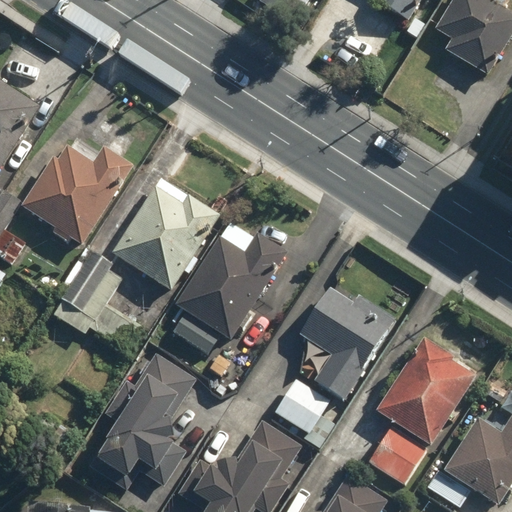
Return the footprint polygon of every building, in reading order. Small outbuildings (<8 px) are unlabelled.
[(256,0),(279,14),(294,24),(308,0),(256,0)] [(374,0),(370,8),(404,29),(414,12),(421,0),(374,0)] [(511,38),(511,20),(499,12),(506,0),(451,0),(431,35),(450,46),(444,55),(487,81),(494,69),(511,38)] [(0,169),(11,151),(36,109),(0,87),(0,169)] [(511,134),(501,154),(511,161),(511,134)] [(21,214),(52,232),(84,252),(132,174),(100,154),(90,170),(63,154),(56,166),(52,163),(21,214)] [(168,300),(216,219),(157,184),(109,265),(168,300)] [(24,247),(4,234),(20,209),(0,195),(0,262),(10,268),(24,247)] [(256,240),(253,244),(226,227),(172,314),(215,340),(230,349),(285,258),(256,240)] [(139,330),(105,308),(121,282),(87,260),(50,318),(84,340),(86,336),(121,359),(139,330)] [(294,339),(330,360),(314,389),(346,407),(394,323),(371,310),(354,301),(350,308),(321,292),(294,339)] [(370,417),(390,429),(365,470),(405,494),(473,382),(448,366),(450,363),(415,342),(370,417)] [(164,416),(172,403),(179,408),(194,382),(154,358),(134,392),(123,386),(104,418),(115,425),(92,463),(104,471),(124,483),(134,467),(152,478),(168,453),(164,416)] [(334,428),(319,420),(327,404),(293,386),(280,411),(272,426),(321,453),(334,428)] [(511,419),(500,440),(477,426),(444,480),(438,477),(427,495),(456,511),(460,511),(470,496),(495,511),(498,511),(511,489),(511,419)] [(302,452),(293,446),(263,427),(236,469),(212,471),(200,464),(177,500),(196,511),(251,511),(277,471),(286,476),(302,452)] [(347,480),(332,505),(329,503),(323,511),(383,511),(388,504),(347,480)]
